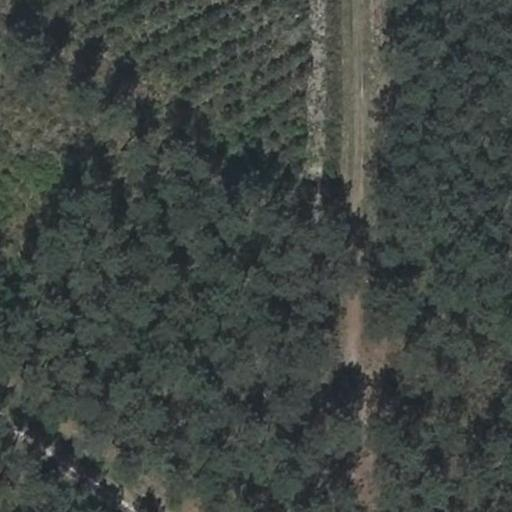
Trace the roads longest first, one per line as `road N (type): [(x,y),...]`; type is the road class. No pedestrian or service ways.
road 1 (track): [(345,0),(344,511)]
road 2 (track): [(130,511),(0,419)]
